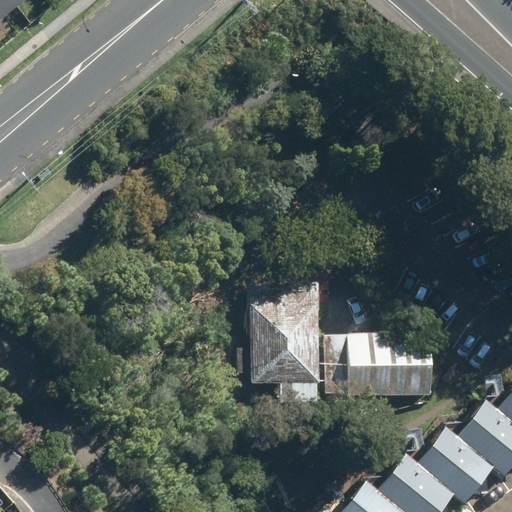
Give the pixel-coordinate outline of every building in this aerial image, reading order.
[(0,0),(0,12),(14,0),(0,0)] [(316,397),(317,290),(249,289),(248,347),(235,346),(235,369),(250,369),(250,378),(278,378),(278,397),(316,397)] [(431,330),(345,331),(345,393),(431,392),(431,330)] [(511,383),(495,407),(511,419),(511,383)] [(481,396),(454,432),(492,460),(504,469),(511,458),(511,419),(495,407),(481,396)] [(443,423),(415,460),(452,488),(464,497),(492,460),(454,432),(443,423)] [(403,451),(375,488),(406,511),(434,511),(452,488),(415,460),(403,451)] [(370,485),(349,511),(406,511),(375,488),(370,485)]
